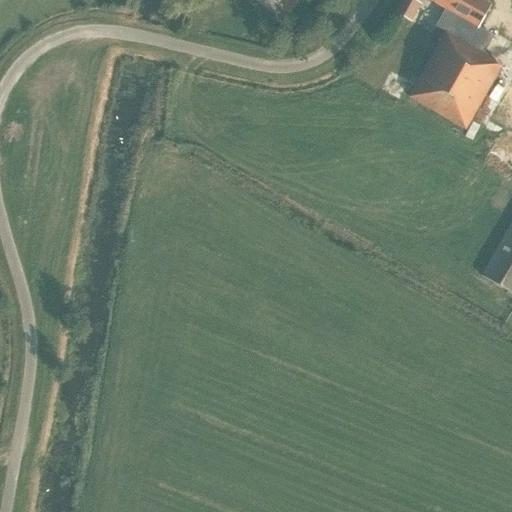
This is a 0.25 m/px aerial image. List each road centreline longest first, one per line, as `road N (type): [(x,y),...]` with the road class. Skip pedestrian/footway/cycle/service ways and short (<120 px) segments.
road 1 (unclassified): [(0,215),(30,348),(5,511)]
road 2 (unclassified): [(158,41),(299,65),(339,42),(371,0)]
road 3 (unclassified): [(158,41),(103,31),(67,35),(18,68),(0,98)]
